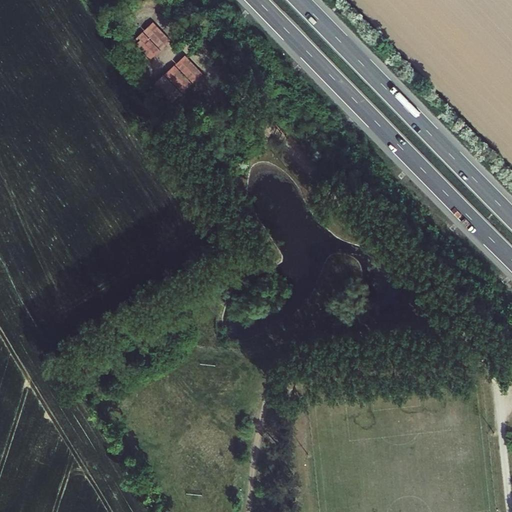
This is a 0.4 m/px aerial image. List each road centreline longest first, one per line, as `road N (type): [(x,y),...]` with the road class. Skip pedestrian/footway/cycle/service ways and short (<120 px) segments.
road 1 (motorway): [(256,0),(511,260)]
road 2 (motorway): [(511,218),(297,0)]
